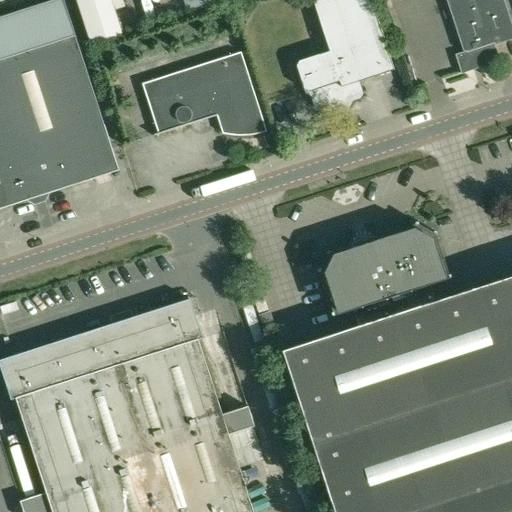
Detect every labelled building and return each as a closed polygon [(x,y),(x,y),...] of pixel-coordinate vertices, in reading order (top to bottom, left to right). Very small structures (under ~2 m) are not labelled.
[(118,170),(111,150),(62,0),(54,0),(0,18),(0,209),(29,199),(35,201),(42,199),(46,194),(118,170)] [(312,1),(329,52),(341,88),(359,82),(394,71),(392,67),(370,0),(313,0),(312,0),(312,1)] [(461,72),(473,69),(497,61),(492,45),(511,38),(511,27),(509,19),(503,0),(446,0),(464,53),(456,56),(461,72)] [(265,106),(231,2),(209,9),(243,113),(244,113),(244,112),(257,107),(258,108),(259,108),(259,107),(263,106),(265,106)] [(243,113),(209,9),(188,16),(222,120),(223,119),(227,118),(228,118),(228,117),(241,112),(242,113),(243,113)] [(222,120),(188,16),(166,23),(200,127),(201,126),(201,125),(214,121),(215,122),(217,122),(216,121),(220,120),(222,120)] [(200,127),(166,23),(145,29),(179,134),(180,133),(184,132),(186,132),(185,130),(199,126),(199,127),(200,127)] [(179,134),(145,29),(124,36),(157,141),(159,140),(158,139),(172,135),(172,136),(174,135),(177,134),(179,134)] [(124,36),(102,43),(136,148),(137,147),(141,146),(143,145),(142,144),(156,140),(156,141),(157,141),(124,36)] [(350,109),(352,105),(353,103),(361,100),(363,95),(359,82),(341,88),(329,52),(298,61),(296,66),(303,89),(304,92),(309,95),(313,107),(318,109),(327,106),(332,109),(340,106),(347,110),(350,109)] [(410,291),(449,279),(435,235),(436,234),(436,232),(434,232),(432,232),(418,225),(418,223),(416,223),(415,223),(414,224),(414,225),(375,238),(375,237),(373,236),(372,237),(371,239),(354,244),(351,243),(349,243),(349,245),(349,246),(330,252),(328,251),(327,252),(326,253),(327,256),(320,269),(319,269),(318,269),(317,271),(317,273),(319,273),(320,273),(333,316),(352,310),(359,326),(416,308),(410,291)] [(511,511),(511,277),(416,308),(359,326),(282,352),(333,511),(511,511)] [(252,511),(246,492),(229,439),(254,431),(245,404),(220,412),(197,340),(202,339),(189,299),(12,357),(0,360),(0,368),(11,401),(15,400),(44,490),(20,497),(24,511),(252,511)]
